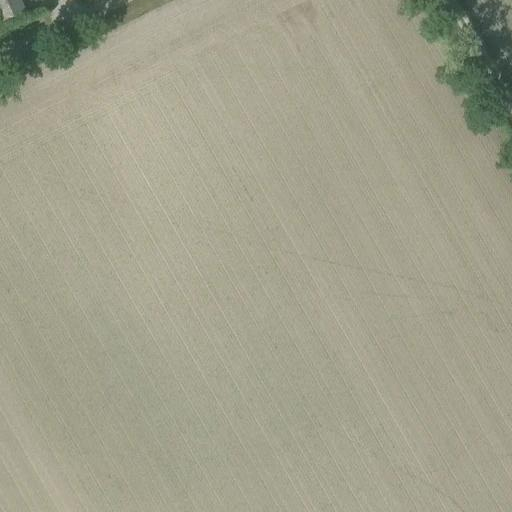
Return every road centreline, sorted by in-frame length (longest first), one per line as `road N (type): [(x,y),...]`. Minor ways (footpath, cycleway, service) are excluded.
road 1 (unclassified): [(0,60),(117,0)]
road 2 (track): [(446,0),(511,114)]
